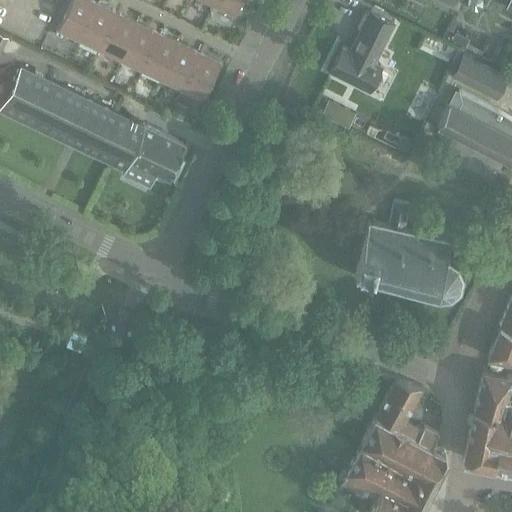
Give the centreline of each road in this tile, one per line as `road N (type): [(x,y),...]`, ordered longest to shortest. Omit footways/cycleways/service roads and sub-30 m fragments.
road 1 (residential): [(450,386),(434,373),(161,272)]
road 2 (residential): [(161,272),(265,65)]
road 3 (track): [(0,318),(98,348),(144,266)]
road 4 (residential): [(161,272),(0,194)]
road 5 (residential): [(128,0),(265,65)]
road 6 (residential): [(450,386),(511,252)]
